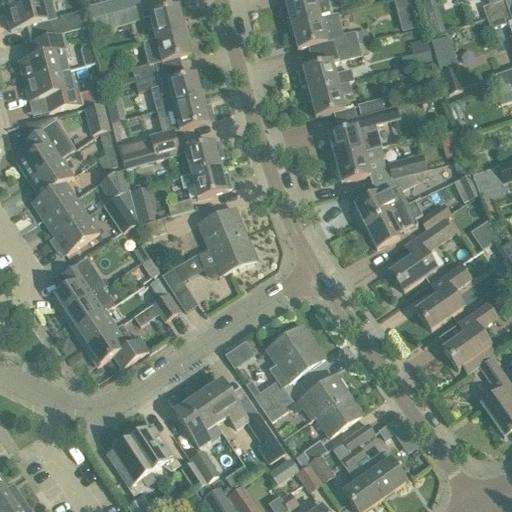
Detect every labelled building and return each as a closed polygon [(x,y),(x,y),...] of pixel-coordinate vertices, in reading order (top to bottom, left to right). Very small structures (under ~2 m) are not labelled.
[(1,0),(5,13),(41,4),(51,1),(50,0),(51,0),(1,0)] [(127,0),(115,4),(118,15),(141,9),(138,0),(127,0)] [(301,0),(296,1),(284,4),(291,28),(321,21),(315,0),(301,0)] [(394,4),(402,35),(417,31),(409,0),(394,4)] [(511,0),(462,0),(464,4),(475,0),(487,0),(490,7),(482,9),(486,21),(511,12),(511,0)] [(41,4),(5,13),(10,34),(27,30),(46,25),(46,24),(41,4)] [(118,15),(108,18),(111,29),(144,21),(141,9),(118,15)] [(179,9),(149,17),(156,42),(186,34),(179,9)] [(511,12),(486,21),(490,32),(508,26),(511,37),(511,12)] [(321,21),(291,28),(297,53),(327,45),(323,31),(335,28),(333,18),(321,21)] [(46,25),(27,30),(30,45),(63,36),(59,21),(46,24),(46,25)] [(434,21),(423,24),(428,40),(439,36),(434,21)] [(150,67),(133,71),(136,83),(159,77),(156,67),(192,58),(186,34),(156,42),(144,45),(150,67)] [(63,36),(30,45),(34,60),(58,54),(58,55),(64,53),(67,52),(63,36)] [(356,36),(333,42),(336,53),(359,47),(356,36)] [(359,47),(336,53),(339,65),(362,59),(359,48),(359,47)] [(58,54),(34,60),(18,64),(23,85),(60,76),(70,73),(64,53),(58,55),(58,54)] [(303,74),(297,75),(301,90),(307,88),(309,97),(355,84),(353,73),(336,78),(332,64),(302,72),(303,74)] [(455,72),(442,76),(449,97),(462,93),(455,72)] [(511,72),(491,80),(495,92),(511,86),(511,72)] [(60,76),(23,85),(28,106),(46,102),(50,116),(82,108),(78,92),(65,96),(60,76)] [(159,77),(136,83),(139,94),(153,91),(159,114),(174,110),(204,102),(197,77),(167,85),(168,86),(162,88),(159,77)] [(355,84),(309,97),(315,121),(345,113),(344,110),(354,108),(351,97),(353,97),(350,87),(356,86),(355,84)] [(511,86),(495,92),(500,109),(511,105),(511,86)] [(119,102),(106,106),(111,126),(124,123),(119,102)] [(204,102),(174,110),(180,134),(210,126),(204,102)] [(358,108),(361,120),(384,114),(381,102),(358,108)] [(449,111),(453,123),(463,120),(459,108),(449,111)] [(102,109),(86,113),(93,141),(101,140),(106,159),(114,157),(102,109)] [(339,136),(327,139),(334,163),(381,150),(390,147),(385,128),(376,131),(375,129),(387,126),(384,114),(361,120),(336,126),(339,136)] [(36,156),(17,168),(29,185),(62,163),(75,155),(56,125),(28,143),(36,156)] [(150,139),(153,151),(177,145),(173,132),(150,139)] [(177,145),(153,151),(157,163),(180,157),(177,145)] [(226,160),(222,145),(216,146),(216,145),(185,153),(189,166),(185,167),(183,171),(185,179),(192,177),(191,177),(222,169),(220,161),(226,160)] [(381,150),(334,163),(340,187),(369,180),(371,189),(386,185),(412,178),(427,175),(424,163),(389,173),(390,178),(386,179),(383,167),(385,167),(381,150)] [(106,159),(100,163),(103,174),(117,170),(114,157),(106,159)] [(62,163),(29,185),(40,202),(65,186),(73,181),(62,163)] [(511,184),(511,165),(497,171),(503,188),(511,184)] [(230,176),(224,177),(222,169),(191,177),(192,177),(185,179),(181,180),(184,193),(195,190),(198,201),(229,193),(228,192),(234,191),(230,176)] [(376,199),(355,209),(365,230),(408,208),(401,195),(415,188),(412,178),(386,185),(389,197),(378,203),(376,199)] [(454,186),(462,206),(476,200),(468,180),(454,186)] [(126,182),(118,184),(121,198),(129,196),(126,182)] [(40,202),(32,207),(43,225),(76,203),(65,186),(40,202)] [(192,201),(169,208),(172,219),(195,213),(192,201)] [(76,203),(43,225),(54,242),(87,220),(76,203)] [(133,211),(137,227),(154,223),(150,207),(133,211)] [(408,208),(365,230),(377,253),(398,242),(396,239),(417,228),(408,208)] [(444,208),(421,224),(427,234),(450,218),(444,208)] [(235,212),(198,228),(209,254),(245,238),(235,212)] [(128,213),(112,224),(121,237),(137,227),(128,213)] [(87,220),(54,242),(50,244),(58,256),(62,254),(66,260),(99,238),(87,220)] [(163,221),(139,228),(143,242),(166,235),(163,221)] [(412,260),(389,276),(403,296),(436,273),(425,257),(453,237),(444,224),(405,250),(412,260)] [(209,254),(197,259),(203,273),(215,268),(220,280),(257,264),(245,238),(209,254)] [(142,250),(134,255),(142,267),(150,262),(142,250)] [(150,262),(142,267),(150,278),(157,273),(150,262)] [(70,290),(51,302),(63,319),(101,293),(102,294),(105,292),(86,263),(62,279),(70,290)] [(438,299),(416,314),(431,335),(463,312),(452,296),(471,283),(461,269),(431,290),(438,299)] [(174,272),(162,280),(175,300),(187,292),(174,272)] [(160,286),(153,290),(161,302),(168,298),(160,286)] [(101,293),(63,319),(74,336),(106,315),(106,316),(113,311),(102,294),(101,293)] [(161,302),(153,308),(165,326),(180,316),(168,298),(161,302)] [(464,337),(443,352),(457,373),(490,350),(479,334),(497,321),(487,308),(458,328),(464,337)] [(106,315),(74,336),(85,353),(117,332),(106,316),(106,315)] [(255,401),(265,416),(289,399),(283,389),(288,386),(289,387),(324,363),(303,330),(291,338),(288,334),(275,343),(278,347),(267,354),(268,355),(272,353),(281,367),(271,374),(278,385),(255,401)] [(117,332),(85,353),(98,372),(114,361),(122,375),(149,357),(138,341),(128,348),(117,332)] [(232,353),(227,356),(236,370),(241,366),(232,353)] [(511,390),(493,362),(480,371),(498,396),(481,407),(504,440),(511,434),(511,408),(509,404),(511,402),(511,390)] [(336,379),(303,402),(316,422),(349,399),(336,379)] [(222,383),(198,399),(217,428),(229,420),(234,428),(245,421),(246,420),(238,408),(222,383)] [(198,399),(175,414),(199,451),(210,444),(205,435),(217,428),(198,399)] [(289,399),(265,416),(272,426),(296,410),(289,399)] [(349,399),(316,422),(330,441),(363,419),(349,399)] [(248,425),(247,425),(263,450),(274,443),(258,418),(248,425)] [(417,451),(403,431),(397,422),(381,433),(387,442),(393,438),(407,458),(417,451)] [(367,428),(342,445),(349,455),(350,455),(383,503),(406,487),(390,464),(386,458),(374,466),(378,472),(367,479),(363,474),(371,468),(359,450),(375,439),(367,428)] [(142,431),(129,441),(152,475),(163,467),(172,473),(179,468),(152,429),(145,434),(142,431)] [(117,453),(109,458),(136,497),(143,493),(141,483),(152,475),(129,441),(115,450),(117,453)] [(275,442),(274,443),(263,450),(273,465),(285,457),(275,442)] [(320,444),(304,455),(311,465),(327,454),(320,444)] [(342,445),(332,452),(340,464),(342,463),(345,467),(343,468),(357,487),(344,495),(355,511),(369,511),(383,503),(350,455),(349,455),(342,445)] [(203,455),(192,462),(194,465),(208,487),(219,479),(203,455)] [(320,462),(310,469),(323,487),(333,479),(320,462)] [(291,463),(270,478),(278,489),(298,475),(291,463)] [(194,465),(182,473),(196,494),(208,487),(194,465)] [(252,479),(245,469),(225,482),(233,492),(252,479)] [(309,470),(297,478),(310,497),(322,489),(309,470)] [(0,496),(8,491),(0,479),(0,496)] [(19,508),(24,504),(13,487),(8,491),(0,496),(0,511),(12,511),(19,508)] [(232,511),(220,492),(205,501),(211,511),(232,511)] [(268,511),(285,511),(274,492),(261,499),(268,511)] [(290,497),(281,503),(287,511),(294,511),(298,509),(290,497)]
